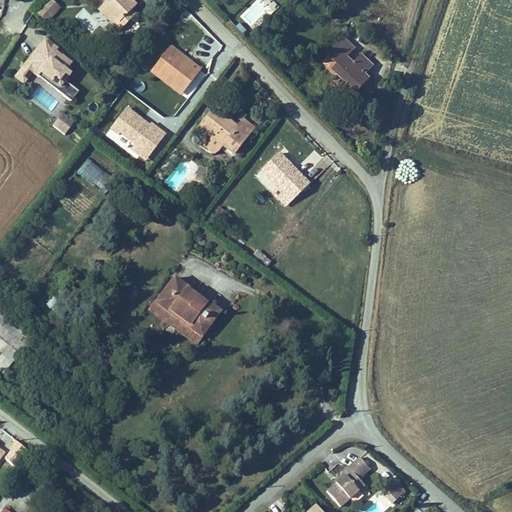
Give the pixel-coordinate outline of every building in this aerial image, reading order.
[(48,20),(58,8),(49,0),(39,12),(48,20)] [(130,0),(106,0),(107,1),(103,5),(120,22),(131,11),(136,6),(130,0)] [(120,22),(103,5),(98,9),(120,31),(136,15),(131,11),(120,22)] [(366,74),(374,66),(362,55),(354,63),(348,57),(356,48),(345,38),(329,55),(339,65),(333,70),(346,82),(340,88),(351,98),(370,78),(366,74)] [(65,70),(71,63),(55,51),(57,49),(45,39),(34,53),(39,57),(35,63),(29,59),(16,77),(17,79),(19,81),(21,82),(24,83),(32,72),(39,77),(45,76),(59,87),(57,91),(71,102),(79,92),(65,81),(70,74),(65,70)] [(187,60),(170,47),(167,50),(198,74),(201,70),(187,60)] [(198,74),(167,50),(153,68),(184,92),(198,74)] [(35,63),(39,57),(34,53),(29,59),(35,63)] [(184,92),(153,68),(151,71),(182,95),(184,92)] [(59,87),(45,76),(39,77),(57,91),(59,87)] [(234,154),(251,131),(241,123),(237,128),(213,109),(199,127),(224,146),(234,154)] [(62,126),(68,118),(62,113),(56,121),(62,126)] [(103,133),(113,121),(104,115),(95,127),(103,133)] [(64,135),(71,127),(69,126),(73,121),(68,118),(62,126),(56,121),(53,126),(64,135)] [(253,128),(243,120),(241,123),(251,131),(253,128)] [(113,121),(103,133),(123,149),(132,137),(113,121)] [(234,154),(224,146),(221,150),(231,157),(234,154)] [(292,168),(278,154),(261,171),(291,201),(292,202),(309,185),(292,168)] [(99,191),(111,178),(89,158),(77,171),(99,191)] [(205,177),(207,169),(200,167),(198,177),(205,178),(205,177)] [(291,201),(261,171),(255,176),(286,206),(291,201)] [(231,217),(219,207),(215,211),(227,221),(231,217)] [(266,269),(270,263),(264,259),(260,264),(266,269)] [(221,312),(174,277),(150,309),(196,344),(221,312)] [(23,328),(0,309),(0,333),(12,343),(23,328)] [(21,351),(34,337),(23,328),(12,343),(21,351)] [(0,371),(2,373),(21,351),(12,343),(0,357),(0,371)] [(29,449),(17,441),(12,448),(12,451),(22,459),(29,449)] [(362,488),(356,481),(369,469),(366,465),(359,458),(348,468),(348,467),(341,473),(342,474),(344,476),(336,484),(327,492),(340,507),(361,488),(362,488)] [(336,484),(344,476),(342,474),(334,482),(336,484)] [(395,481),(382,495),(392,505),(406,491),(395,481)] [(380,511),(383,510),(375,501),(363,511),(380,511)]
